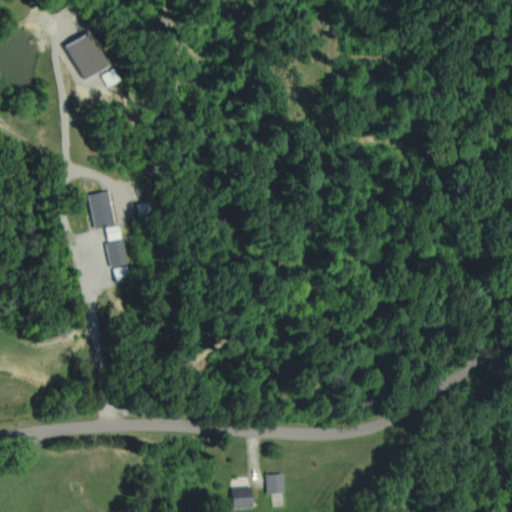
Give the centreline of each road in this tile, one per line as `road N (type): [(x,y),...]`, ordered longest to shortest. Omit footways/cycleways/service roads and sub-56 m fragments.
road 1 (residential): [(106,419),(331,441),(396,414),(511,343)]
road 2 (residential): [(106,419),(82,239)]
